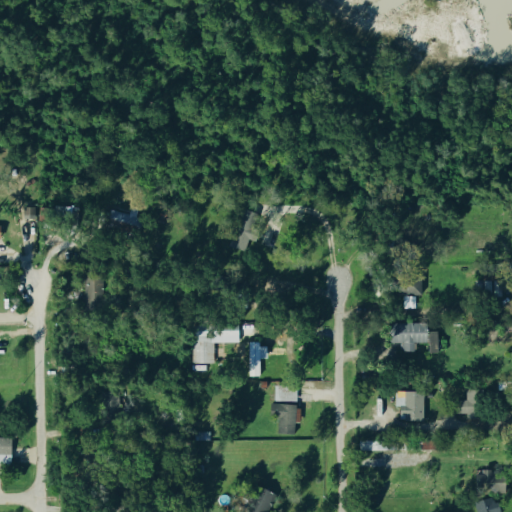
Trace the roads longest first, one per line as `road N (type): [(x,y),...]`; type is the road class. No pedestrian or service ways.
road 1 (residential): [(341,511),(338,282)]
road 2 (residential): [(39,285),(39,511)]
